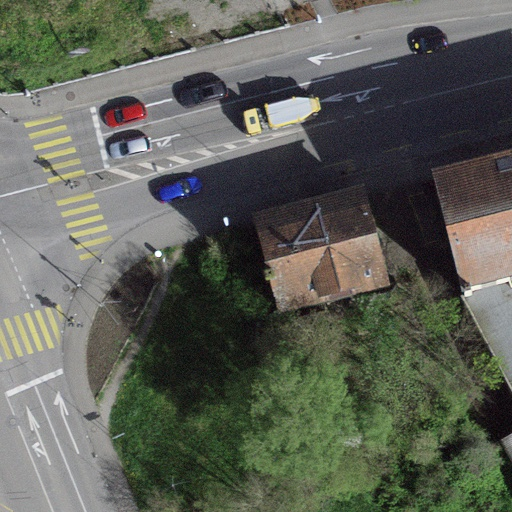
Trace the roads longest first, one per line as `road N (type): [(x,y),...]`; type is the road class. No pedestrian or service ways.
road 1 (tertiary): [(0,198),(511,73)]
road 2 (residential): [(49,511),(0,385)]
